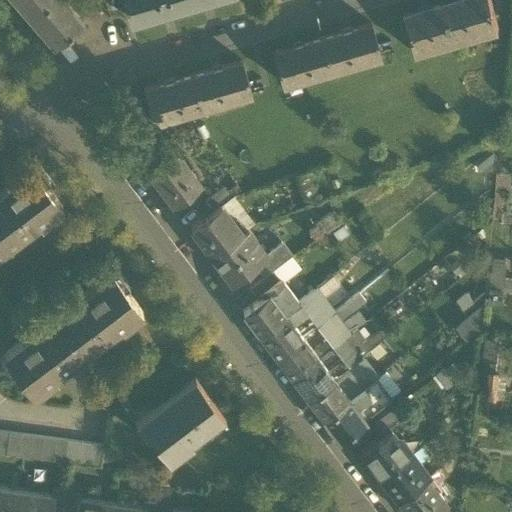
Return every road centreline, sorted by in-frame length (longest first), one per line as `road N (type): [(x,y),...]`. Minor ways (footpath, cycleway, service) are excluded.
road 1 (residential): [(43,104),(357,511)]
road 2 (residential): [(43,104),(125,62),(339,0)]
